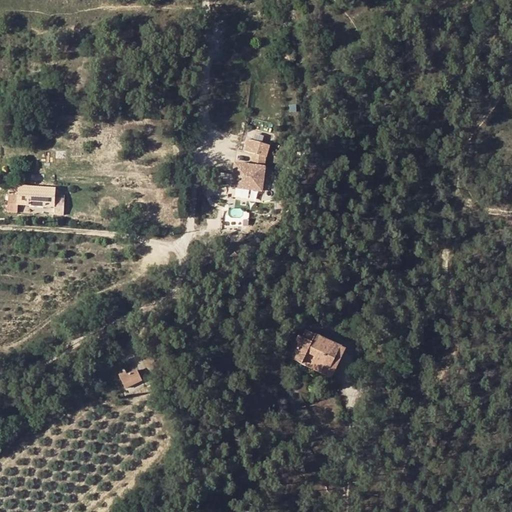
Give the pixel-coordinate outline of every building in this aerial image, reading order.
[(278,52),(283,65),(296,61),(292,52),(288,53),(286,50),(284,51),(283,49),(278,52)] [(247,140),(244,152),(265,158),(268,147),(247,140)] [(233,161),(229,194),(246,196),(247,190),(262,191),(265,165),(233,161)] [(8,196),(7,212),(17,212),(17,205),(36,206),(54,207),(54,214),(63,215),(64,199),(54,199),(55,188),(37,187),(18,187),(18,196),(8,196)] [(230,258),(234,264),(240,260),(236,253),(230,258)] [(299,346),(292,362),(326,378),(340,348),(306,332),(303,339),(299,338),(296,344),(299,346)] [(326,378),(332,380),(345,351),(340,348),(326,378)] [(126,375),(125,372),(119,375),(124,388),(142,380),(136,370),(126,375)]
